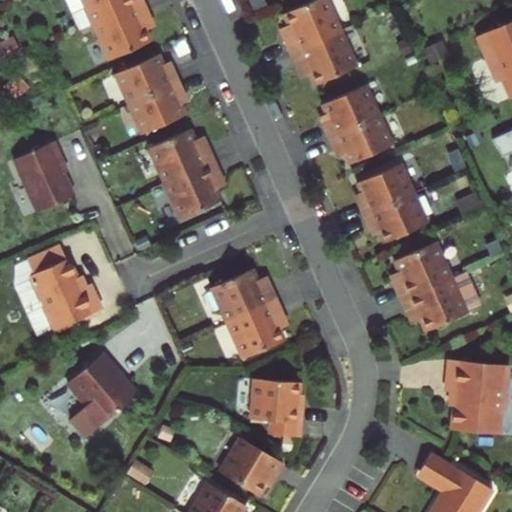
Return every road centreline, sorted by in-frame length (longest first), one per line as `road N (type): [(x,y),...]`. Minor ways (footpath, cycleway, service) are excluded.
road 1 (residential): [(298,204),(364,370),(358,425),(309,511)]
road 2 (residential): [(207,0),(298,204)]
road 3 (residential): [(298,204),(135,278)]
